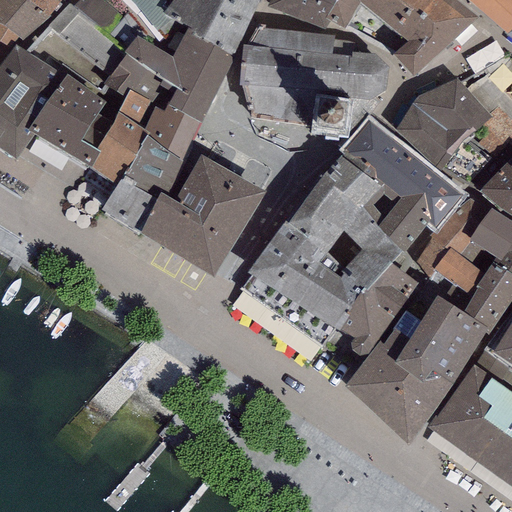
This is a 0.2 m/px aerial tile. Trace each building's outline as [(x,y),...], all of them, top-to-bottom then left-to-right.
[(31,0),(0,0),(0,22),(15,33),(26,40),(51,14),(48,12),(31,0)] [(69,2),(25,49),(65,73),(67,70),(98,92),(104,82),(126,51),(124,48),(136,32),(126,23),(132,14),(116,0),(77,0),(72,4),(69,2)] [(57,0),(31,0),(48,12),(57,0)] [(121,0),(133,11),(152,32),(164,24),(175,30),(179,20),(163,11),(168,4),(163,0),(121,0)] [(257,0),(170,0),(168,4),(163,11),(179,20),(233,53),(257,0)] [(267,0),(264,8),(323,24),(334,0),(267,0)] [(478,14),(459,0),(334,0),(323,24),(341,31),(360,3),(405,36),(390,51),(413,72),(478,14)] [(511,0),(470,0),(507,31),(511,25),(511,0)] [(144,37),(136,32),(124,48),(126,51),(104,82),(124,95),(128,87),(156,102),(154,104),(163,109),(168,102),(200,119),(201,120),(208,107),(234,54),(233,53),(179,20),(175,30),(165,50),(144,37)] [(0,51),(15,33),(0,22),(0,51)] [(322,32),(261,24),(244,40),(240,82),(252,116),(305,123),(306,116),(317,117),(318,103),(320,90),(332,92),(346,93),(344,107),(343,119),(342,131),(350,132),(380,101),(385,88),(388,63),(375,50),(351,49),(351,41),(322,32)] [(25,49),(15,42),(0,61),(0,144),(16,156),(31,134),(35,129),(28,126),(65,73),(25,49)] [(511,55),(509,53),(458,80),(489,112),(467,136),(503,164),(511,154),(511,55)] [(67,70),(65,73),(28,126),(35,129),(31,134),(87,168),(87,166),(100,147),(96,144),(111,120),(96,110),(105,97),(98,92),(67,70)] [(458,80),(456,77),(419,94),(394,129),(441,167),(467,136),(489,112),(458,80)] [(156,102),(128,87),(124,95),(118,109),(149,129),(148,131),(181,157),(200,119),(168,102),(163,109),(154,104),(156,102)] [(332,92),(320,90),(318,103),(317,117),(343,119),(344,107),(346,93),(332,92)] [(149,129),(118,109),(111,120),(96,144),(100,147),(87,166),(114,183),(100,206),(137,228),(160,179),(170,183),(181,157),(148,131),(149,129)] [(460,192),(369,120),(341,152),(381,183),(383,181),(401,193),(430,216),(429,219),(435,223),(460,192)] [(467,136),(441,167),(476,192),(511,213),(511,154),(503,164),(467,136)] [(161,185),(140,229),(213,272),(265,186),(200,151),(176,192),(161,185)] [(341,152),(340,151),(321,174),(361,203),(381,183),(341,152)] [(361,203),(321,174),(290,214),(287,213),(283,219),(326,249),(343,226),(361,203)] [(361,203),(366,208),(382,191),(395,201),(401,193),(383,181),(381,183),(361,203)] [(430,216),(401,193),(395,201),(379,222),(366,208),(361,203),(343,226),(363,246),(344,266),(337,273),(361,287),(367,286),(391,260),(401,248),(403,250),(430,216)] [(469,237),(488,206),(469,196),(429,234),(431,235),(448,247),(450,245),(460,253),(471,238),(469,237)] [(511,238),(511,219),(489,205),(488,206),(469,237),(471,238),(496,254),(501,257),(511,238)] [(336,325),(339,326),(350,309),(350,303),(361,287),(337,273),(344,266),(326,249),(283,219),(247,268),(252,271),(239,288),(323,343),(336,325)] [(448,247),(431,235),(415,260),(430,275),(435,269),(433,268),(448,247)] [(448,247),(433,268),(435,269),(468,294),(476,282),(496,254),(471,238),(460,253),(450,245),(448,247)] [(511,238),(501,257),(498,260),(511,268),(511,238)] [(496,254),(476,282),(507,303),(511,294),(511,268),(498,260),(501,257),(496,254)] [(417,280),(391,260),(367,286),(361,287),(350,303),(350,309),(339,326),(353,335),(351,338),(352,346),(359,352),(368,349),(417,280)] [(468,294),(460,305),(491,326),(507,303),(476,282),(468,294)] [(460,305),(436,291),(408,335),(395,324),(383,340),(380,337),(344,382),(408,441),(455,378),(453,377),(484,328),(488,330),(491,326),(460,305)] [(511,316),(492,346),(511,359),(511,316)] [(511,389),(473,361),(428,423),(511,482),(511,389)]
